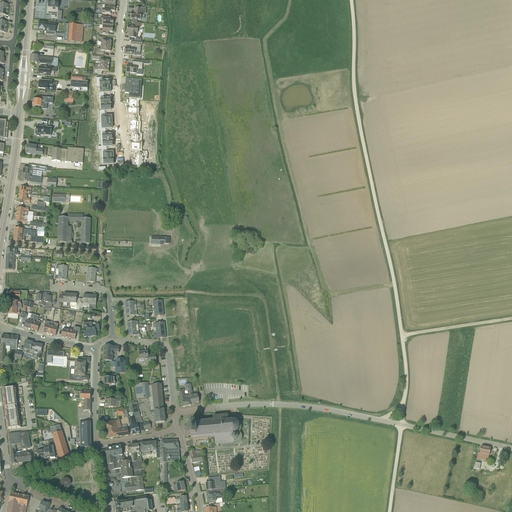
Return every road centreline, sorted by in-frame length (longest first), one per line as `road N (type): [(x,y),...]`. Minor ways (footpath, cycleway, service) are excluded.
road 1 (track): [(351,0),(353,90),(405,366),(390,511)]
road 2 (tertiary): [(511,448),(279,405)]
road 3 (residential): [(123,149),(124,0)]
road 4 (tertiary): [(0,258),(19,113)]
road 5 (tertiary): [(174,413),(168,351),(112,341)]
